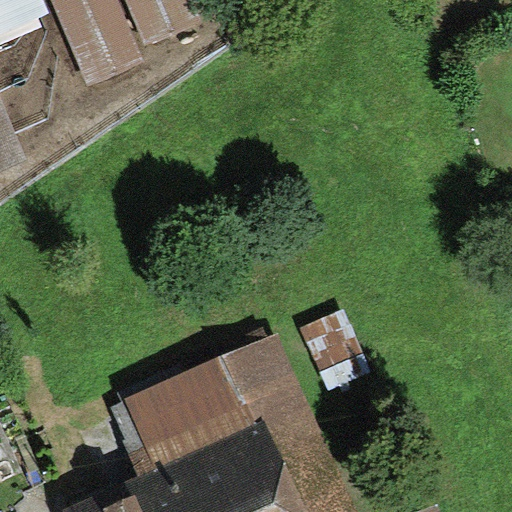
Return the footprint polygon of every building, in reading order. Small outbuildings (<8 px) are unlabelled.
[(0,0),(0,171),(24,160),(0,107),(0,52),(55,27),(42,0),(0,0)] [(51,0),(89,83),(139,61),(111,0),(51,0)] [(126,0),(147,43),(196,21),(186,0),(126,0)] [(368,376),(341,313),(304,329),(331,392),(368,376)] [(161,478),(81,511),(357,511),(282,338),(129,404),(161,478)]
